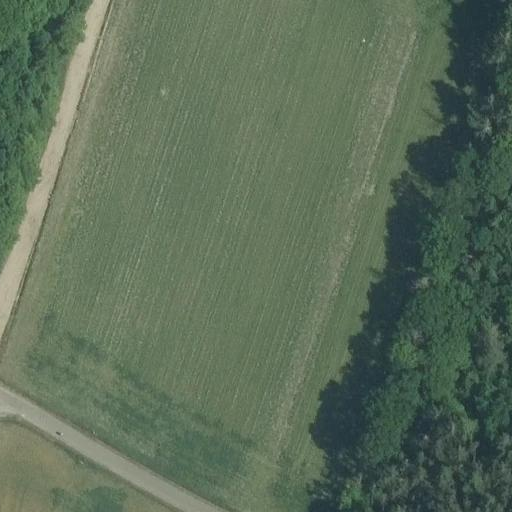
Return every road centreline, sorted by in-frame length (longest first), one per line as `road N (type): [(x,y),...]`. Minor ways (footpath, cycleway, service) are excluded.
road 1 (track): [(0,322),(97,0)]
road 2 (unclassified): [(206,511),(0,402)]
